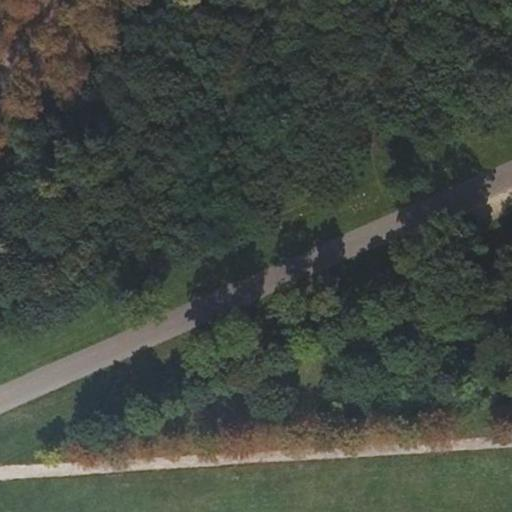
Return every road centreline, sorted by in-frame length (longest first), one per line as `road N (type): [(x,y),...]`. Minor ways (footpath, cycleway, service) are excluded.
road 1 (unclassified): [(511,171),(0,398)]
road 2 (track): [(0,472),(511,442)]
